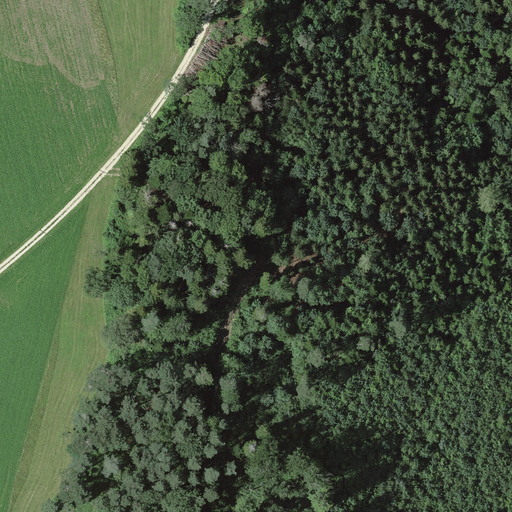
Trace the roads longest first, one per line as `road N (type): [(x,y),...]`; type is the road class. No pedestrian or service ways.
road 1 (track): [(0,267),(133,139)]
road 2 (track): [(210,0),(201,29),(133,139)]
